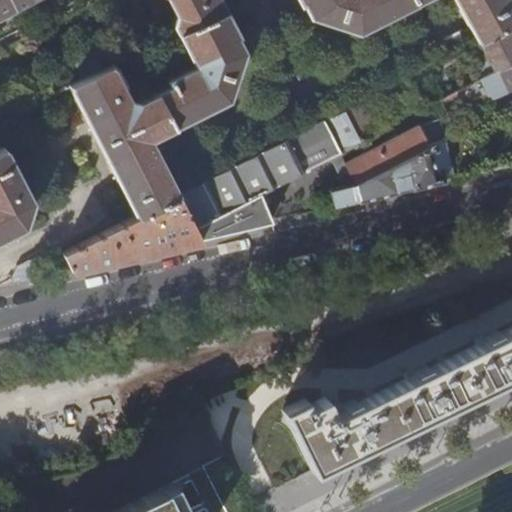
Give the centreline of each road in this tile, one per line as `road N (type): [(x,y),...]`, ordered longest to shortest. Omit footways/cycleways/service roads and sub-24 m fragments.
road 1 (residential): [(0,319),(511,195)]
road 2 (primary): [(511,446),(382,511)]
